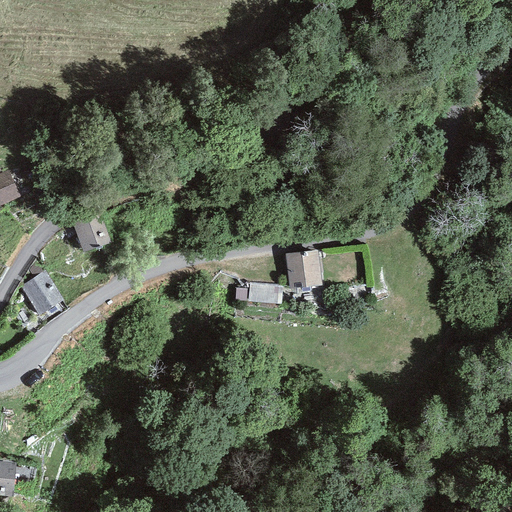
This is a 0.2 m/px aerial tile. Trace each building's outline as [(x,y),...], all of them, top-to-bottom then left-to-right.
[(8,163),(0,166),(0,205),(23,195),(8,163)] [(100,211),(73,222),(85,251),(111,240),(100,211)] [(318,250),(287,254),(289,287),(322,283),(318,250)] [(45,271),(22,287),(40,313),(64,297),(45,271)] [(252,300),(285,304),(287,286),(255,282),(252,300)] [(16,461),(0,458),(0,494),(13,495),(16,461)]
